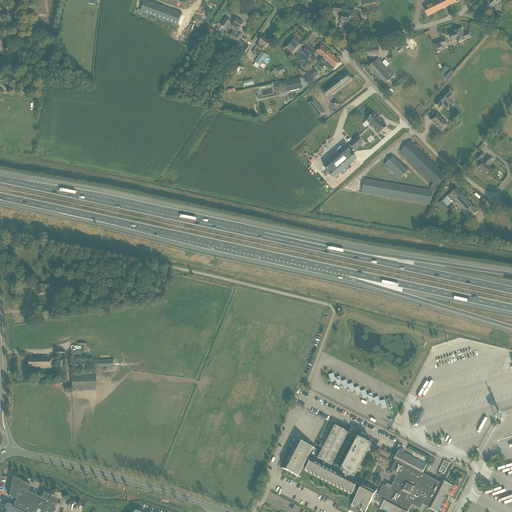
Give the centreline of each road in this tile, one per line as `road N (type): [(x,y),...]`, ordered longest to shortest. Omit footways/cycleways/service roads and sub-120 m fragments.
road 1 (motorway): [(0,197),(348,272)]
road 2 (motorway): [(261,235),(0,179)]
road 3 (motorway): [(511,290),(261,235)]
road 4 (motorway): [(511,274),(261,235)]
road 5 (residential): [(511,211),(428,146),(352,62),(349,40)]
road 6 (tertiary): [(220,510),(12,451)]
road 7 (motorway): [(348,272),(511,327)]
road 8 (motorway): [(348,272),(511,308)]
road 9 (residential): [(349,40),(449,19),(476,0)]
